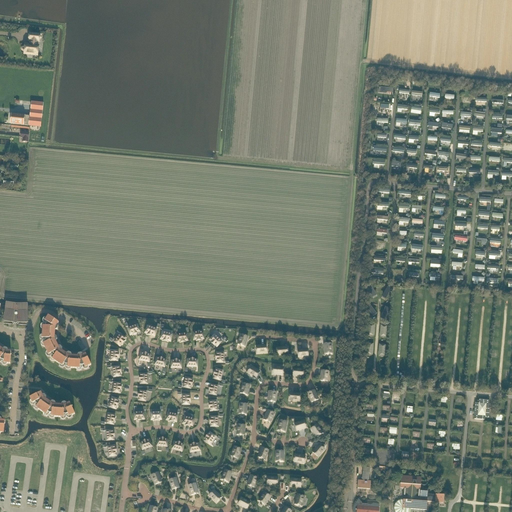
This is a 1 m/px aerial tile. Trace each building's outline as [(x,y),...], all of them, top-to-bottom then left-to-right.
[(39,42),(40,35),(30,34),(29,41),(30,41),(30,45),(25,45),(25,47),(24,47),(23,47),(22,48),(22,49),(22,50),(23,51),(24,51),(24,53),(29,54),(29,55),(32,55),(32,54),(38,55),(39,47),(37,46),(38,42),(39,42)] [(41,127),(43,103),(31,102),(30,116),(11,114),(10,124),(41,127)] [(23,137),(22,142),(28,143),(28,139),(29,133),(21,132),(20,137),(23,137)] [(27,305),(17,305),(7,304),(4,321),(15,322),(17,322),(27,322),(27,305)] [(57,325),(59,323),(48,316),(45,321),(47,323),(46,325),(46,327),(43,326),(42,339),(45,339),(45,341),(46,343),(43,344),(48,355),(51,354),(52,356),(54,357),(52,359),(62,366),(64,364),(66,365),(68,365),(68,368),(80,369),(80,366),(82,366),(84,365),(85,368),(91,365),(86,354),(83,355),(81,354),(79,354),(77,356),(72,356),(71,354),(69,353),(66,354),(62,351),(62,349),(61,347),(58,347),(56,342),(57,340),(57,337),(55,336),(55,331),(57,330),(58,327),(57,325)] [(133,335),(137,333),(137,332),(139,331),(137,325),(128,329),(130,335),(133,334),(133,335)] [(154,336),(156,330),(147,327),(145,333),(148,334),(148,335),(151,336),(152,335),(154,336)] [(170,341),(171,335),(162,333),(161,339),(163,340),(167,341),(167,340),(170,341)] [(122,344),(125,341),(124,340),(126,338),(120,334),(115,342),(120,346),(122,343),(122,344)] [(185,342),(185,341),(187,340),(187,334),(177,335),(178,341),(181,341),(181,342),(185,342)] [(217,346),(221,342),(214,335),(210,340),(212,342),(211,343),(214,345),(215,345),(217,346)] [(245,347),(248,337),(241,335),(238,345),(245,347)] [(3,349),(0,347),(0,359),(2,360),(4,360),(4,364),(10,364),(11,352),(8,351),(7,349),(5,348),(3,349)] [(147,355),(147,354),(144,353),(143,354),(141,354),(139,360),(149,362),(150,355),(147,355)] [(163,360),(163,359),(159,358),(159,359),(156,358),(155,365),(164,367),(166,361),(163,360)] [(119,369),(119,367),(113,367),(114,377),(120,376),(120,373),(121,373),(120,369),(119,369)] [(256,378),(260,372),(251,367),(247,373),(256,378)] [(220,380),(223,371),(216,369),(216,372),(215,372),(214,376),(215,376),(214,378),(220,380)] [(327,382),(328,372),(322,371),(320,381),(327,382)] [(192,386),(192,382),(192,379),(186,378),(184,387),(190,388),(191,386),(192,386)] [(250,386),(247,385),(243,384),(240,393),(247,395),(250,386)] [(216,395),(218,386),(211,385),(211,387),(210,387),(209,391),(210,391),(210,394),(216,395)] [(139,400),(145,401),(147,392),(140,391),(140,393),(139,393),(138,397),(139,397),(139,400)] [(312,402),(318,400),(314,391),(308,393),(312,402)] [(45,395),(42,395),(41,392),(30,398),(32,404),(35,402),(36,404),(38,405),(36,408),(46,415),(48,412),(50,414),(52,414),(51,417),(64,418),(64,415),(66,415),(68,414),(69,417),(75,414),(70,403),(67,404),(65,403),(63,403),(61,405),(56,405),(55,402),(53,401),(50,403),(46,400),(46,397),(45,395)] [(275,402),(276,392),(269,392),(268,402),(275,402)] [(117,407),(119,403),(118,402),(118,400),(112,398),(109,407),(116,409),(116,406),(117,407)] [(478,400),(478,403),(475,403),(473,415),(475,415),(475,419),(484,420),(484,417),(488,418),(489,405),(489,401),(478,400)] [(217,410),(216,401),(209,402),(210,404),(209,404),(209,408),(210,408),(210,411),(217,410)] [(270,423),(274,414),(268,411),(264,420),(270,423)] [(176,422),(177,415),(168,413),(167,420),(169,420),(169,421),(173,422),(173,421),(176,422)] [(115,422),(115,418),(114,418),(115,415),(108,414),(107,423),(113,424),(114,421),(115,422)] [(192,426),(194,419),(184,417),(183,424),(186,424),(185,425),(189,426),(189,425),(192,426)] [(285,432),(287,422),(280,421),(278,430),(285,432)] [(296,431),(306,428),(304,421),(294,424),(296,431)] [(244,436),(245,426),(238,425),(237,435),(244,436)] [(317,437),(323,433),(317,425),(311,429),(317,437)] [(215,437),(210,433),(209,435),(208,435),(205,438),(206,439),(205,441),(210,445),(215,437)] [(147,441),(146,440),(143,442),(140,443),(143,449),(152,446),(149,440),(147,441)] [(181,443),(177,442),(177,443),(174,443),(173,449),(182,451),(183,445),(181,444),(181,443)] [(196,445),(196,444),(192,444),(192,445),(189,446),(190,452),(200,450),(199,444),(196,445)] [(318,457),(324,450),(319,445),(313,452),(318,457)] [(116,449),(115,449),(114,446),(108,447),(110,456),(116,455),(115,453),(116,452),(116,449)] [(237,459),(241,450),(235,447),(231,456),(237,459)] [(265,460),(268,451),(262,448),(258,457),(265,460)] [(304,463),(305,457),(295,455),(294,462),(304,463)] [(228,482),(232,473),(225,470),(221,480),(228,482)] [(155,485),(162,482),(158,473),(152,475),(155,485)] [(254,488),(257,478),(251,476),(247,485),(254,488)] [(394,506),(394,508),(394,509),(395,511),(410,511),(411,509),(420,510),(426,510),(427,506),(427,502),(435,502),(435,503),(443,504),(444,495),(436,495),(428,495),(428,490),(420,489),(421,485),(421,484),(421,478),(420,477),(419,477),(418,477),(401,476),(400,486),(403,486),(403,489),(403,500),(401,500),(400,501),(399,501),(397,502),(396,503),(396,504),(395,505),(394,506)] [(172,490),(179,488),(176,478),(169,480),(172,490)] [(370,490),(371,481),(358,480),(358,489),(370,490)] [(191,495),(198,494),(195,484),(189,486),(191,495)] [(216,503),(221,498),(214,491),(209,496),(216,503)] [(265,505),(270,496),(264,493),(259,501),(265,505)] [(301,506),(304,497),(298,495),(295,504),(301,506)] [(247,509),(250,503),(241,498),(238,504),(247,509)] [(353,509),(353,511),(378,511),(379,502),(368,501),(367,506),(367,509),(364,509),(365,504),(362,504),(360,502),(361,502),(359,504),(356,503),(355,505),(354,507),(353,509)]
